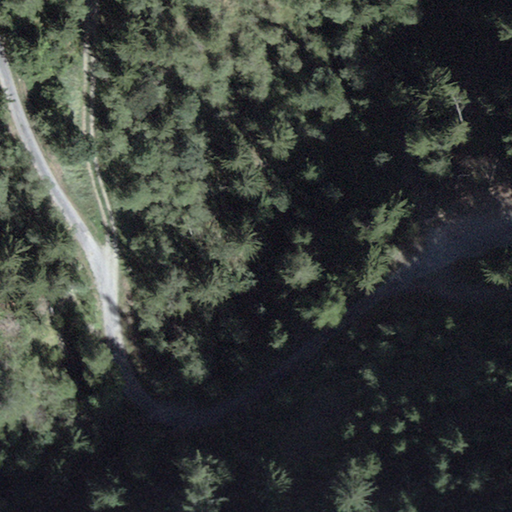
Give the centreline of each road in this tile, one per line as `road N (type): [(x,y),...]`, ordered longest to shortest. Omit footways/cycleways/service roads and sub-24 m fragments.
road 1 (unclassified): [(0,47),(48,172),(107,281),(134,385),(174,412),(230,403),(431,252),(511,230)]
road 2 (track): [(102,270),(108,228),(83,155),(86,0)]
